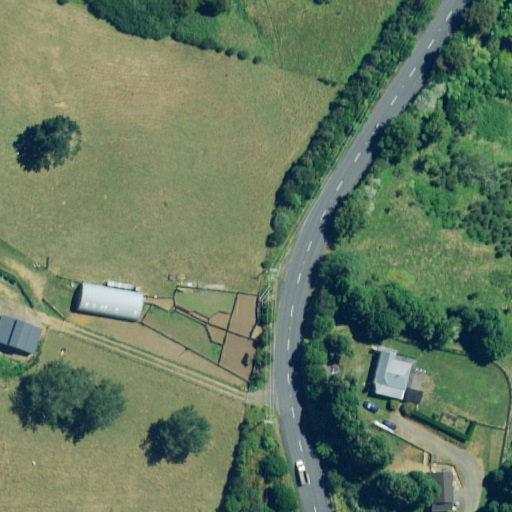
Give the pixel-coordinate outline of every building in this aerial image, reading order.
[(134,318),(138,294),(127,293),(128,286),(104,282),(103,288),(78,284),(74,308),(134,318)] [(406,359),(375,353),(367,393),(397,399),(406,359)] [(422,371),(408,368),(402,398),(416,401),(422,371)] [(336,371),(325,370),(323,388),(335,389),(336,371)] [(446,479),(447,469),(428,468),(428,483),(436,483),(436,493),(456,494),(456,479),(446,479)]
